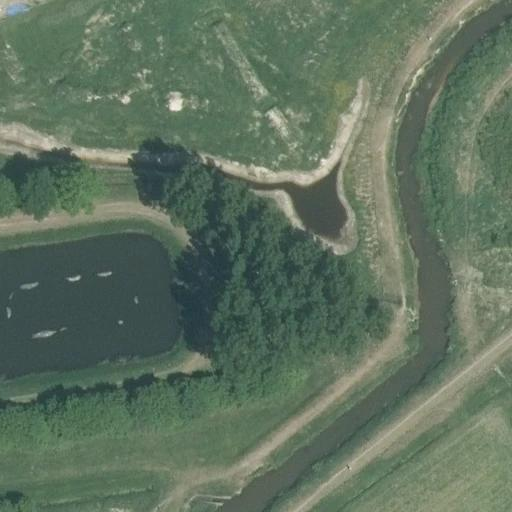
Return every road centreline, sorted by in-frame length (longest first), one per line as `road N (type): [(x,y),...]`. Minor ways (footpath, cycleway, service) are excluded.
road 1 (track): [(0,411),(173,381),(213,344),(202,258),(172,219),(133,209),(0,222)]
road 2 (track): [(213,344),(394,328),(379,149),(392,102),(428,40),(464,0)]
road 3 (track): [(394,328),(374,363),(227,479),(191,478),(172,511)]
road 4 (track): [(299,511),(511,330)]
